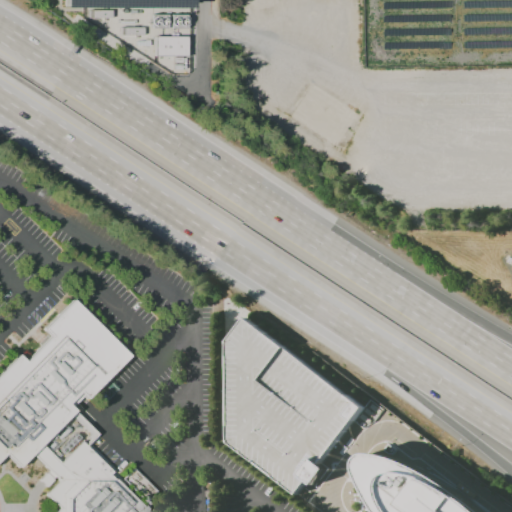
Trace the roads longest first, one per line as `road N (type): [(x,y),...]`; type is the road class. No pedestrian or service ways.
road 1 (motorway): [(429,313),(0,30)]
road 2 (motorway): [(0,96),(367,336)]
road 3 (motorway): [(367,336),(384,371),(511,467)]
road 4 (motorway): [(367,336),(511,430)]
